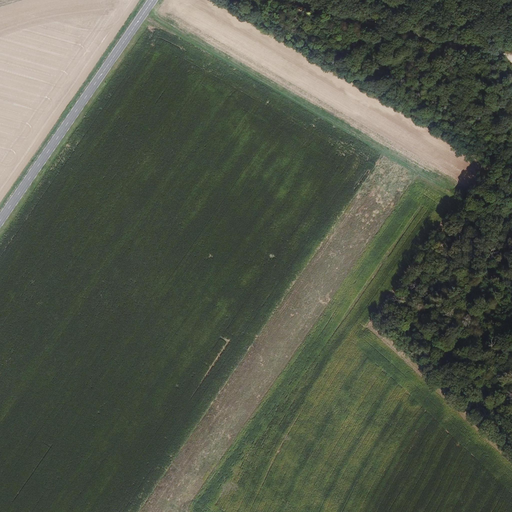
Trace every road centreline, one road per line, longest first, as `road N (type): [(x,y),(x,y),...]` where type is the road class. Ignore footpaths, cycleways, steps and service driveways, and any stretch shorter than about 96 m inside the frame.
road 1 (secondary): [(152,0),(0,219)]
road 2 (track): [(511,60),(287,0)]
